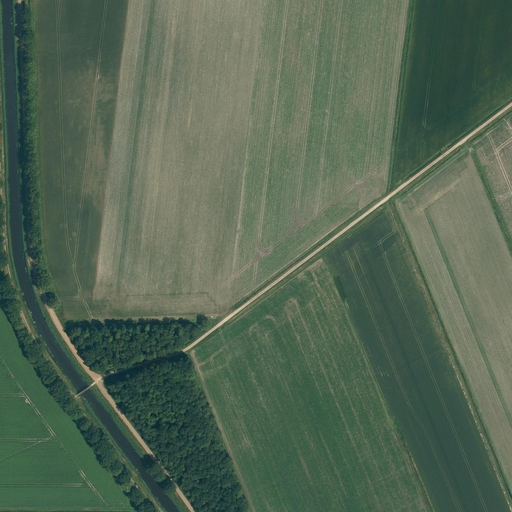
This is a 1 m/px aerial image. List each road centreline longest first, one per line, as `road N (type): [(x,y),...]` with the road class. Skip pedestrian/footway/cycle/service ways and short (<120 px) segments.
road 1 (track): [(96,381),(42,295),(33,258),(19,0)]
road 2 (track): [(96,381),(190,511)]
